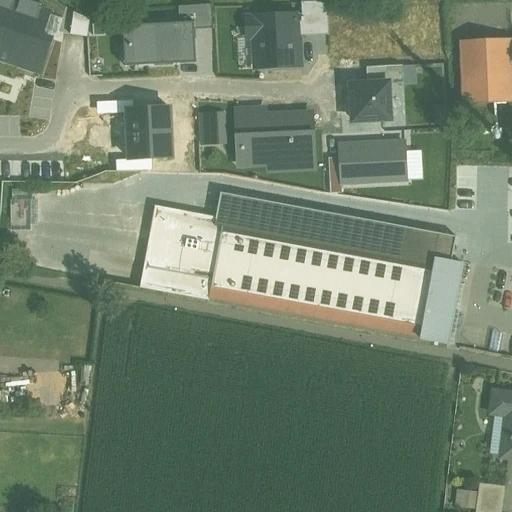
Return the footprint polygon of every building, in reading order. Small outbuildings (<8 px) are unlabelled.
[(0,0),(0,61),(41,75),(53,40),(43,37),(51,13),(41,9),(42,6),(23,0),(22,0),(22,3),(15,1),(14,0),(0,0)] [(298,36),(328,35),(327,5),(317,3),(301,3),(301,16),(297,16),(298,36)] [(298,36),(297,16),(254,18),(254,20),(248,20),(249,37),(256,37),(257,68),(299,66),(298,36)] [(124,69),(196,64),(193,23),(121,28),(124,69)] [(511,39),(461,42),(464,105),(511,103),(511,39)] [(387,85),(353,87),(355,120),(389,118),(387,85)] [(170,106),(123,109),(125,135),(172,132),(170,106)] [(268,173),(316,170),(313,113),(269,115),(268,110),(236,112),(238,167),(267,166),(268,173)] [(172,132),(125,135),(127,160),(127,161),(150,160),(173,158),(172,132)] [(342,187),(407,183),(404,141),(340,144),(340,159),(342,187)] [(342,187),(340,159),(327,160),(329,194),(342,194),(342,187)] [(11,209),(33,208),(32,191),(10,192),(11,209)] [(463,263),(156,207),(141,289),(448,345),(463,263)] [(511,395),(495,393),(493,414),(508,416),(506,437),(511,438),(509,457),(503,456),(503,458),(511,459),(511,395)] [(503,511),(507,488),(481,485),(476,511),(503,511)]
